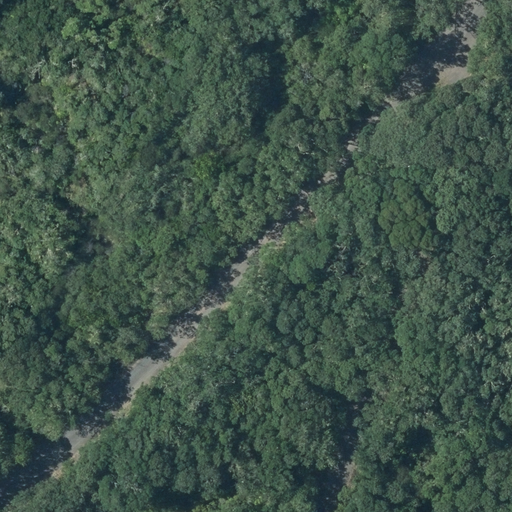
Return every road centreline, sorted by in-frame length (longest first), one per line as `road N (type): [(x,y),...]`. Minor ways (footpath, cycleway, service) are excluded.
road 1 (track): [(476,0),(0,511)]
road 2 (track): [(430,51),(418,292),(328,511)]
